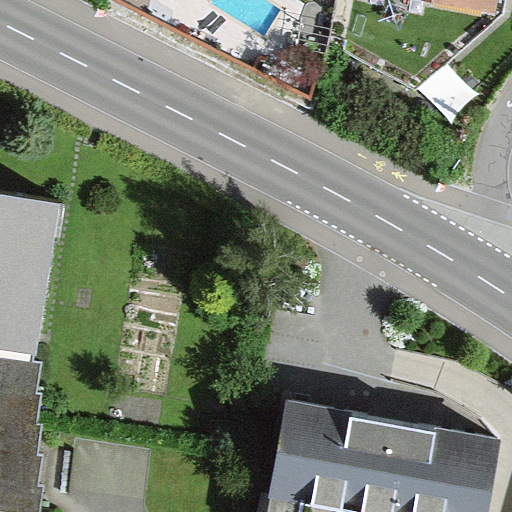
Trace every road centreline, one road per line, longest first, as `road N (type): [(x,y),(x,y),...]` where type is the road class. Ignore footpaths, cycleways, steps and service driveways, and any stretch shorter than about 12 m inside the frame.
road 1 (secondary): [(476,271),(0,23)]
road 2 (residential): [(476,271),(495,151),(511,119)]
